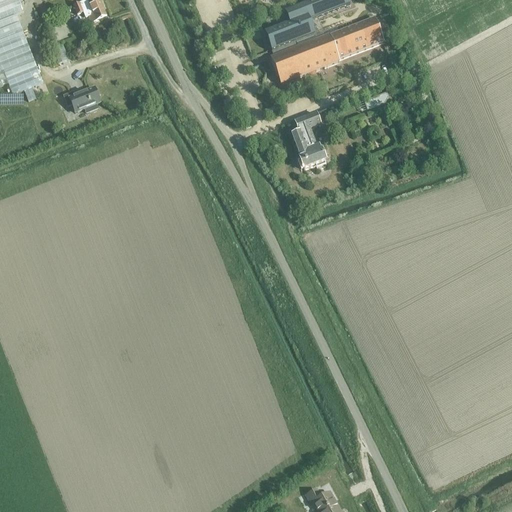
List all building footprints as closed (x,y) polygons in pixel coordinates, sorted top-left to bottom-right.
[(0,0),(0,74),(4,73),(13,95),(43,84),(17,14),(29,9),(25,0),(0,0)] [(75,11),(100,1),(99,0),(87,0),(88,1),(74,7),(75,11)] [(318,0),(284,14),(289,26),(307,18),(309,23),(349,6),(346,0),(318,0)] [(91,25),(107,18),(100,1),(75,11),(78,17),(83,15),(86,19),(88,18),(91,25)] [(276,53),(278,58),(316,43),(314,38),(315,37),(309,23),(307,18),(289,26),(264,36),(271,55),(276,53)] [(374,20),(329,38),(338,62),(383,44),(374,20)] [(329,38),(316,43),(278,58),(270,61),(281,86),(339,64),(338,62),(329,38)] [(96,106),(100,105),(94,90),(75,98),(73,94),(64,98),(68,108),(72,107),(75,114),(85,111),(87,115),(98,111),(96,106)] [(319,148),(317,149),(310,131),(320,127),(316,116),(295,124),(300,135),(292,138),(301,161),(300,161),(304,172),(326,164),(321,153),(319,148)] [(317,511),(322,511),(336,505),(330,494),(321,499),(316,491),(306,497),(311,506),(313,504),(317,511)]
